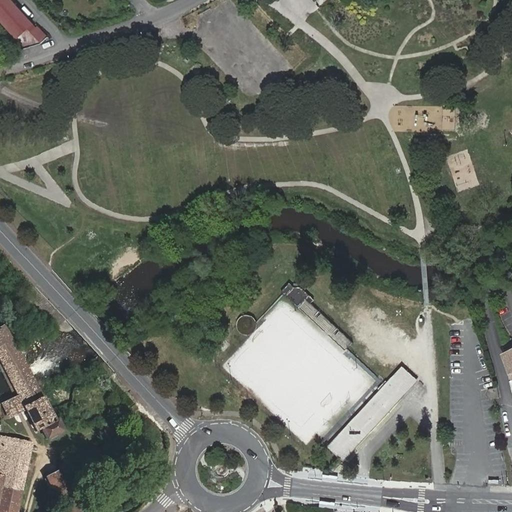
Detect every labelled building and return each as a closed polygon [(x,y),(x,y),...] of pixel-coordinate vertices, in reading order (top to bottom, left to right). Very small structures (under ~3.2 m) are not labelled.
[(13,40),(17,51),(42,43),(49,37),(39,26),(37,28),(13,0),(0,0),(0,18),(12,31),(8,34),(13,40)] [(232,31),(247,14),(240,8),(226,25),(232,31)] [(211,46),(205,51),(216,65),(222,60),(211,46)] [(236,56),(230,61),(241,74),(247,69),(236,56)] [(232,80),(237,75),(225,65),(221,70),(232,80)] [(392,115),(403,150),(426,143),(415,108),(392,115)] [(409,207),(408,202),(416,200),(410,176),(386,182),(393,211),(409,207)] [(284,291),(301,306),(308,298),(312,302),(316,298),(303,286),(298,286),(293,281),(284,291)] [(474,313),(462,315),(463,320),(469,319),(472,343),(479,342),(474,313)] [(346,317),(342,322),(352,330),(356,325),(346,317)] [(404,325),(412,338),(418,334),(410,321),(404,325)] [(0,327),(0,345),(12,339),(4,325),(0,327)] [(365,329),(359,334),(372,349),(378,344),(365,329)] [(388,333),(387,339),(403,342),(404,337),(388,333)] [(0,345),(0,359),(19,396),(25,407),(37,431),(43,428),(48,437),(64,429),(58,418),(55,419),(12,339),(0,345)] [(307,441),(308,442),(364,378),(340,357),(342,367),(339,370),(331,388),(329,376),(336,368),(318,372),(311,366),(308,349),(308,348),(307,341),(301,343),(294,350),(299,354),(282,357),(275,365),(284,373),(282,380),(276,381),(262,375),(259,383),(251,392),(307,441)] [(333,447),(343,456),(344,458),(370,429),(372,431),(398,403),(396,401),(416,379),(404,368),(333,447)] [(25,407),(19,396),(3,405),(9,416),(25,407)] [(473,432),(466,416),(451,422),(459,438),(473,432)] [(493,434),(494,419),(487,418),(486,434),(493,434)] [(11,448),(12,439),(0,436),(0,483),(2,484),(0,496),(0,511),(17,511),(30,452),(11,448)] [(32,443),(12,439),(11,448),(30,452),(32,443)] [(79,511),(83,510),(61,470),(47,477),(65,511),(79,511)]
